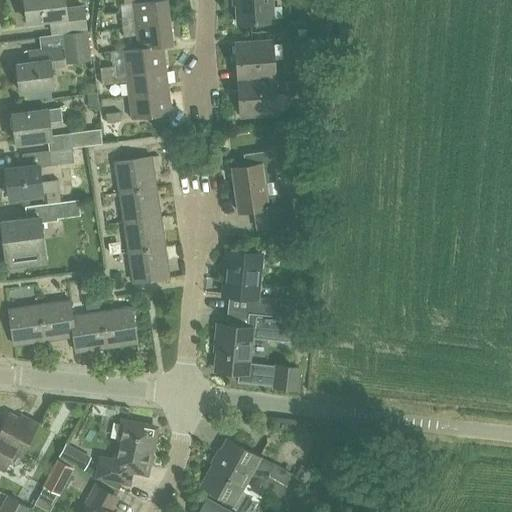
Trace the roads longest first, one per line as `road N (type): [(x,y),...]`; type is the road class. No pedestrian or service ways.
road 1 (residential): [(184,396),(198,194)]
road 2 (residential): [(357,415),(184,396)]
road 3 (residential): [(184,396),(27,380)]
road 4 (unclassified): [(511,433),(357,415)]
road 5 (residential): [(154,511),(177,463),(184,396)]
